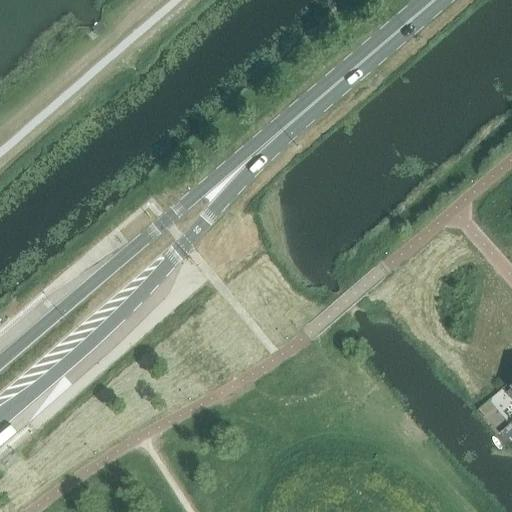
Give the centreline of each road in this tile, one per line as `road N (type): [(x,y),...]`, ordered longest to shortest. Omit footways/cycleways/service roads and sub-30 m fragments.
road 1 (unknown): [(505,271),(361,394),(289,428),(269,425),(226,390),(145,290)]
road 2 (secondary): [(0,419),(145,290),(258,154)]
road 3 (secondary): [(258,154),(176,212),(0,362)]
road 4 (secondary): [(258,154),(437,0)]
